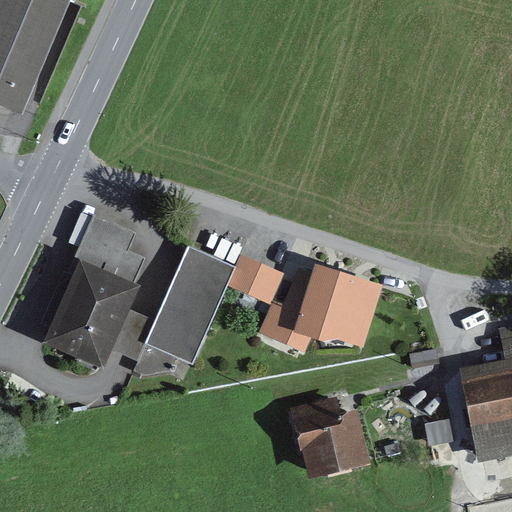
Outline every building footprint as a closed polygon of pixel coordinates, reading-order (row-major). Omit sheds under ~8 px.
[(0,0),(0,113),(15,120),(65,0),(0,0)] [(130,241),(87,221),(65,269),(70,272),(36,347),(97,375),(133,296),(128,294),(141,264),(123,256),(130,241)] [(142,349),(194,372),(240,268),(186,244),(151,324),(126,313),(108,354),(135,366),(142,349)] [(233,295),(259,304),(270,273),(245,264),(233,295)] [(294,336),(357,352),(373,288),(311,272),(294,336)] [(473,461),(511,452),(511,366),(455,379),(473,461)] [(307,482),(361,469),(345,405),(291,418),(307,482)]
